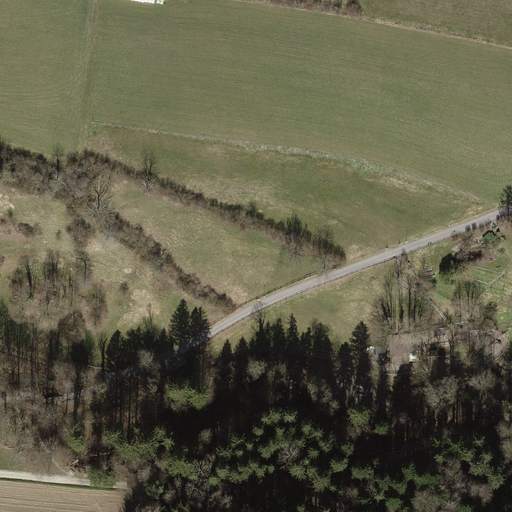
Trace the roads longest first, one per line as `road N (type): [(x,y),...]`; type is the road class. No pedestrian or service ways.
road 1 (track): [(511,208),(265,302),(159,364),(69,397),(5,395)]
road 2 (track): [(309,511),(276,501),(56,480)]
road 3 (track): [(159,364),(202,377),(264,357),(382,360)]
road 4 (track): [(117,379),(0,349)]
